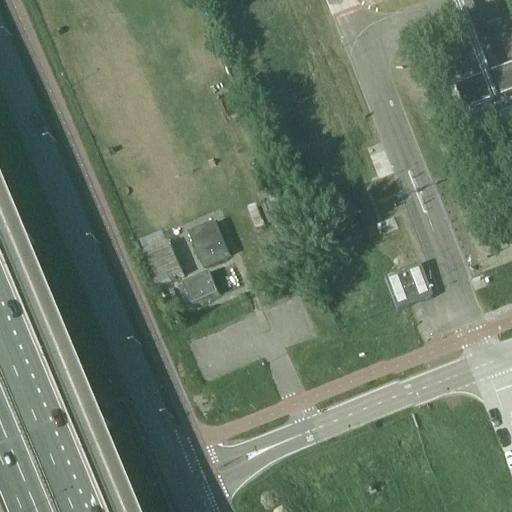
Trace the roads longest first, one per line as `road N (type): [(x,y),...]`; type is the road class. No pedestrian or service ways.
road 1 (tertiary): [(182,483),(0,55)]
road 2 (tertiary): [(182,483),(483,369)]
road 3 (motorway): [(91,511),(0,296)]
